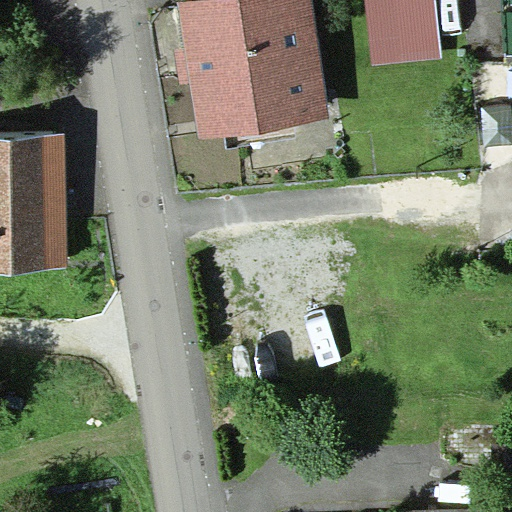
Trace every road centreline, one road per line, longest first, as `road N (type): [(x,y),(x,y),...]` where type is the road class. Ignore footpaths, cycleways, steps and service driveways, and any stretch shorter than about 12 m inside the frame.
road 1 (tertiary): [(93,0),(153,337)]
road 2 (tertiary): [(153,337),(183,511)]
road 3 (residential): [(0,326),(153,337)]
